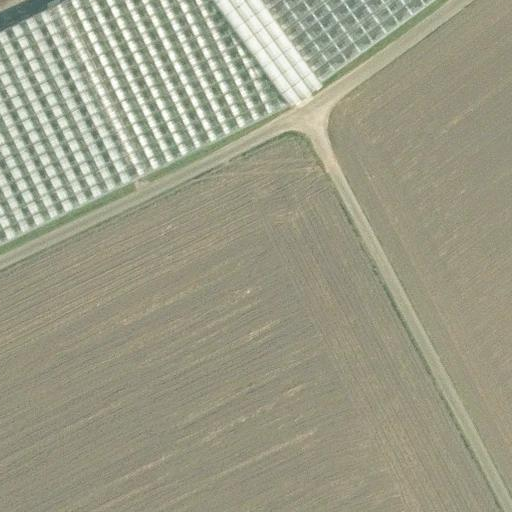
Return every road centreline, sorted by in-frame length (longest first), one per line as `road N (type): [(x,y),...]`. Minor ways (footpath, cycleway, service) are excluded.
road 1 (unclassified): [(511,511),(305,116)]
road 2 (unclassified): [(0,258),(305,116)]
road 3 (unclassified): [(305,116),(463,0)]
